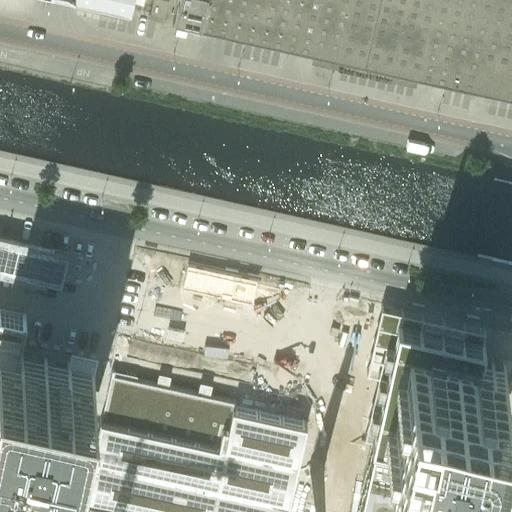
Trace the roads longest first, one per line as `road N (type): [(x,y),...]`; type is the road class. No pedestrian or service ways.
road 1 (unclassified): [(511,148),(0,32)]
road 2 (tertiary): [(511,309),(0,199)]
